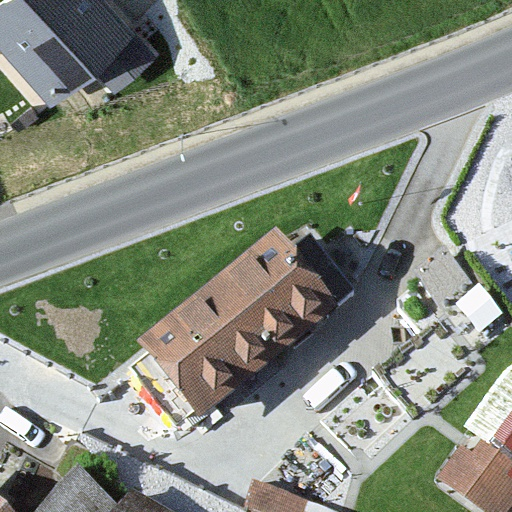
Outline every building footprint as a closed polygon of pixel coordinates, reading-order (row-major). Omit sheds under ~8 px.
[(101,0),(0,0),(0,46),(49,96),(84,61),(110,88),(150,49),(101,0)] [(276,247),(136,360),(195,433),(335,320),(276,247)] [(466,302),(433,258),(408,276),(441,320),(466,302)] [(499,511),(511,497),(511,474),(476,445),(441,487),(471,511),(499,511)] [(148,511),(128,500),(115,510),(59,466),(23,511),(148,511)]
